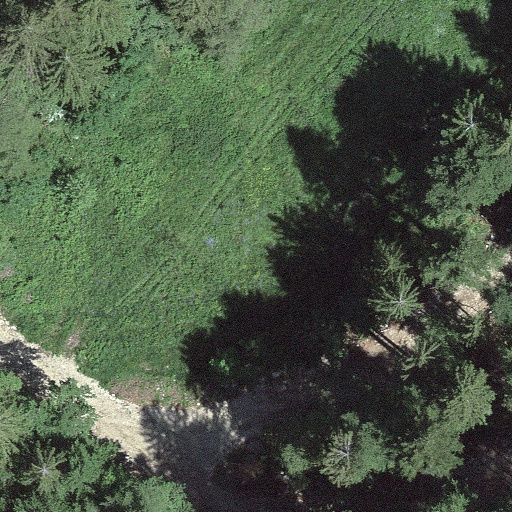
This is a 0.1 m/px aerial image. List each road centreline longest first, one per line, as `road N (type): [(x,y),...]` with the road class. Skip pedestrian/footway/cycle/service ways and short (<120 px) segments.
road 1 (track): [(511,49),(350,228),(144,374)]
road 2 (track): [(144,374),(0,299)]
